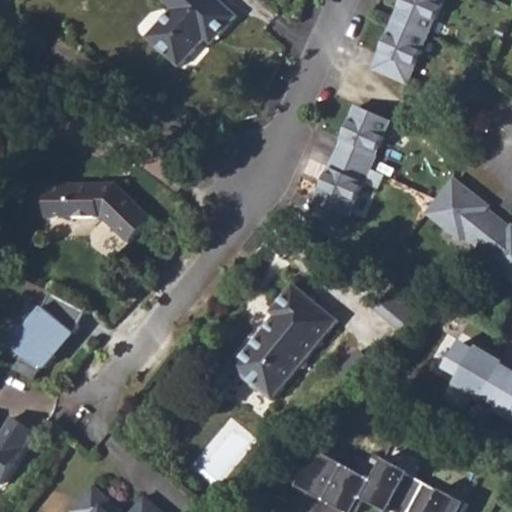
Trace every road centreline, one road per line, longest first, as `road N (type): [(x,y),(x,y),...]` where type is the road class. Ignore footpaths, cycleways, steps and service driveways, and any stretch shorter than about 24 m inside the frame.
road 1 (residential): [(102,401),(245,216),(259,186)]
road 2 (residential): [(259,186),(45,62)]
road 3 (residential): [(259,186),(345,0)]
